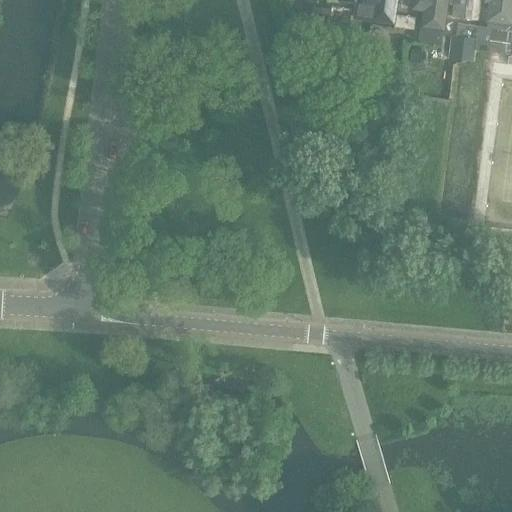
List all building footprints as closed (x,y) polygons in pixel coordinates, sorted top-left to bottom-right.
[(395,0),(355,0),(354,8),(394,13),(395,0)] [(421,31),(443,35),(447,0),(412,0),(411,13),(423,15),(421,31)] [(478,23),(481,0),(465,0),(463,21),(478,23)] [(511,32),(511,30),(511,0),(481,0),(478,23),(478,27),(492,29),(511,32)] [(350,22),(352,10),(332,7),(331,10),(312,8),(309,30),(330,32),(331,19),(350,22)] [(396,16),(394,28),(414,30),(416,18),(396,16)] [(458,24),(457,37),(477,39),(478,27),(458,24)] [(492,29),(490,41),(510,44),(511,32),(492,29)]
